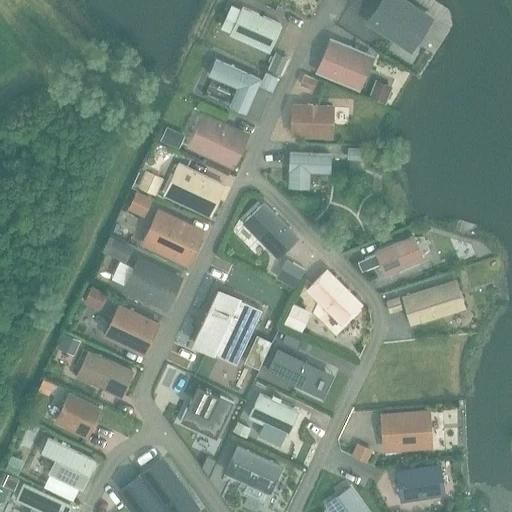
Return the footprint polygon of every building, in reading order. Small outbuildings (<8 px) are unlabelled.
[(383,0),(370,21),(410,47),(426,23),(397,5),(400,0),(399,0),(383,0)] [(230,34),(269,52),(281,24),(243,7),(230,34)] [(331,41),(319,68),(318,71),(353,85),(365,55),(331,41)] [(275,53),(269,68),(280,73),(287,58),(275,53)] [(259,79),(216,60),(209,74),(238,87),(230,105),(245,112),(259,79)] [(260,86),(271,90),(275,78),(264,74),(260,86)] [(301,84),(312,89),(316,80),(305,75),(301,84)] [(392,85),(377,79),(369,97),(385,103),(392,85)] [(333,107),(319,106),(317,106),(317,103),(307,103),(307,106),(293,105),(291,133),(331,135),(333,107)] [(232,165),(233,161),(245,135),(209,119),(196,148),(232,165)] [(185,135),(166,126),(161,139),(179,147),(185,135)] [(348,159),(362,159),(362,148),(348,148),(348,159)] [(329,172),(330,161),(330,154),(290,152),(288,186),(297,186),(297,180),(305,173),(305,171),(329,172)] [(186,167),(172,197),(209,214),(223,185),(186,167)] [(154,192),(161,177),(146,171),(139,185),(154,192)] [(144,213),(152,199),(137,192),(130,206),(144,213)] [(277,256),(297,237),(263,203),(244,222),(277,256)] [(163,215),(150,244),(186,261),(200,232),(163,215)] [(376,253),(365,258),(369,268),(381,263),(385,274),(422,258),(413,236),(376,251),(376,253)] [(125,256),(129,248),(113,240),(109,249),(125,256)] [(138,260),(127,286),(167,305),(179,279),(138,260)] [(283,281),(293,287),(303,269),(293,263),(283,281)] [(342,323),(361,304),(327,270),(307,289),(342,323)] [(448,283),(402,297),(405,307),(411,324),(457,310),(448,283)] [(100,308),(107,294),(93,286),(85,301),(100,308)] [(204,325),(195,344),(236,364),(261,309),(218,289),(207,313),(206,312),(201,323),(204,325)] [(399,298),(387,302),(390,312),(403,308),(400,297),(399,298)] [(303,331),(312,311),(293,303),(285,323),(303,331)] [(158,323),(119,305),(105,335),(144,353),(158,323)] [(256,334),(250,347),(265,354),(271,341),(256,334)] [(286,334),(281,343),(296,349),(300,340),(286,334)] [(66,336),(61,348),(73,353),(79,341),(66,336)] [(314,393),(324,370),(277,348),(266,371),(314,393)] [(121,395),(132,371),(93,353),(82,377),(121,395)] [(38,389),(49,394),(53,384),(42,380),(38,389)] [(440,385),(409,387),(409,398),(441,395),(440,385)] [(195,389),(179,425),(215,442),(231,406),(195,389)] [(297,414),(297,411),(259,393),(248,417),(286,434),(288,432),(291,426),(291,423),(292,421),(294,419),(297,414)] [(69,394),(56,420),(85,434),(98,408),(69,394)] [(397,446),(397,442),(429,440),(427,412),(383,415),(385,447),(397,446)] [(246,436),(249,428),(238,423),(234,430),(246,436)] [(48,438),(41,452),(56,459),(49,473),(81,488),(95,460),(48,438)] [(357,444),(352,455),(363,460),(368,449),(357,444)] [(226,472),(269,492),(281,467),(237,447),(226,472)] [(207,455),(202,466),(208,476),(216,460),(207,455)] [(22,462),(11,456),(6,467),(17,472),(22,462)] [(162,461),(141,476),(167,511),(187,511),(195,507),(162,461)] [(423,488),(441,485),(438,466),(398,473),(402,499),(425,495),(423,488)] [(167,511),(141,476),(120,491),(135,511),(167,511)] [(66,511),(70,505),(23,483),(17,498),(31,505),(27,511),(66,511)] [(366,511),(349,487),(326,503),(332,511),(366,511)]
